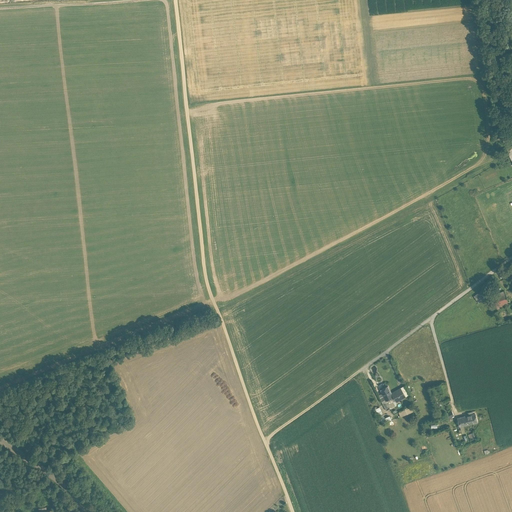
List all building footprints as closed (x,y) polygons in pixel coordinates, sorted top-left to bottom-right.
[(497,305),(508,301),(504,288),(497,291),(499,295),(493,297),(497,305)] [(481,289),(473,294),(477,301),(485,295),(481,289)] [(400,388),(391,392),(388,386),(380,390),(386,401),(388,405),(404,396),(405,397),(400,388)] [(381,406),(376,408),(382,421),(391,418),(390,416),(385,417),(381,406)] [(400,416),(413,411),(411,407),(399,412),(400,416)] [(469,415),(458,418),(460,426),(471,423),(469,415)]
